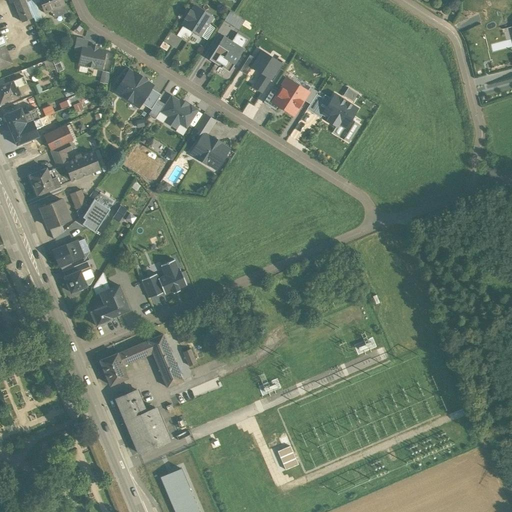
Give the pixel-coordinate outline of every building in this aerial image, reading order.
[(26,1),(25,0),(8,0),(10,3),(13,2),(22,23),(33,18),(26,1)] [(33,0),(28,0),(26,1),(33,18),(35,21),(41,18),(33,0)] [(38,0),(44,13),(54,9),(64,5),(62,0),(38,0)] [(64,5),(54,9),(55,12),(53,13),(55,17),(67,12),(64,5)] [(212,18),(194,7),(182,25),(200,36),(212,18)] [(240,29),(245,19),(231,10),(225,20),(240,29)] [(232,41),(242,48),(247,40),(237,33),(232,41)] [(0,67),(10,63),(2,44),(5,43),(2,35),(0,35),(0,67)] [(242,48),(232,41),(223,36),(209,60),(229,72),(243,49),(242,48)] [(105,52),(83,47),(79,65),(101,69),(105,52)] [(256,60),(247,75),(244,79),(261,90),(279,63),(262,52),(256,60)] [(240,70),(247,75),(256,60),(249,55),(240,70)] [(59,58),(53,59),(57,71),(62,70),(59,58)] [(21,71),(0,79),(0,85),(0,86),(12,81),(23,77),(21,71)] [(99,82),(107,84),(110,73),(102,71),(99,82)] [(150,89),(152,86),(146,83),(147,81),(136,74),(135,75),(129,72),(115,93),(138,107),(141,103),(150,89)] [(278,106),(294,115),(303,100),(308,93),(286,79),(282,85),(284,86),(279,94),(274,103),(278,106)] [(0,86),(0,103),(21,95),(18,87),(17,88),(17,87),(15,88),(12,81),(0,86)] [(308,93),(303,100),(310,105),(316,94),(317,93),(310,88),(308,93)] [(161,95),(150,89),(141,103),(151,110),(157,100),(161,95)] [(279,94),(272,89),(264,103),(276,110),(278,106),(274,103),(279,94)] [(85,94),(79,96),(81,102),(88,99),(85,94)] [(316,94),(310,105),(307,110),(313,114),(323,99),(316,94)] [(356,109),(334,95),(323,114),(329,118),(328,121),(336,126),(338,123),(345,128),(349,120),(356,109)] [(186,127),(197,110),(190,106),(189,108),(172,97),(162,112),(169,116),(165,122),(176,128),(179,123),(186,127)] [(164,105),(157,100),(151,110),(148,115),(155,119),(164,105)] [(20,109),(4,115),(10,130),(32,121),(28,112),(23,114),(20,109)] [(35,109),(28,112),(32,121),(32,122),(40,119),(35,109)] [(203,114),(195,128),(200,131),(198,134),(201,136),(204,133),(206,135),(215,122),(203,114)] [(358,125),(349,120),(345,128),(340,136),(348,142),(358,125)] [(32,121),(10,130),(17,145),(38,136),(32,122),(32,121)] [(63,127),(45,136),(52,150),(68,142),(70,141),(63,127)] [(206,135),(204,133),(201,136),(191,153),(198,158),(198,159),(205,164),(206,163),(216,170),(229,149),(220,144),(220,143),(213,138),(212,139),(206,135)] [(52,150),(50,151),(54,158),(72,150),(68,142),(52,150)] [(69,163),(64,165),(71,181),(99,169),(92,153),(81,158),(76,160),(69,163)] [(67,156),(55,161),(58,168),(64,165),(69,163),(67,156)] [(47,172),(46,169),(29,176),(33,186),(37,196),(44,193),(54,188),(51,181),(47,172)] [(52,170),(47,172),(51,181),(56,179),(52,170)] [(56,179),(51,181),(54,188),(59,186),(56,179)] [(166,183),(163,188),(168,191),(171,186),(166,183)] [(81,191),(69,195),(76,212),(83,203),(85,201),(81,191)] [(60,200),(41,208),(49,228),(61,224),(62,223),(60,220),(68,217),(60,200)] [(82,225),(95,233),(109,210),(94,200),(89,207),(82,218),(85,219),(84,221),(82,225)] [(85,219),(82,218),(89,207),(83,203),(76,212),(79,218),(84,221),(85,219)] [(114,218),(120,221),(122,215),(116,212),(114,218)] [(61,224),(49,228),(48,228),(53,239),(54,239),(64,232),(61,224)] [(77,242),(65,247),(71,262),(83,257),(80,250),(77,242)] [(65,246),(54,251),(53,251),(60,267),(60,266),(70,262),(71,262),(65,247),(65,246)] [(87,247),(80,250),(83,257),(83,258),(85,258),(89,252),(87,247)] [(187,285),(180,270),(178,270),(174,260),(161,266),(165,276),(158,279),(164,292),(164,294),(172,291),(173,294),(180,291),(179,288),(187,285)] [(70,262),(60,266),(62,272),(72,268),(70,262)] [(72,268),(62,272),(65,277),(80,271),(81,273),(90,270),(87,262),(72,268)] [(90,270),(81,273),(86,286),(90,285),(94,278),(90,270)] [(65,277),(64,277),(71,293),(86,286),(81,273),(80,271),(65,277)] [(103,274),(102,273),(93,288),(96,295),(100,293),(110,289),(103,274)] [(149,299),(164,292),(158,279),(156,274),(141,281),(149,299)] [(110,289),(100,293),(105,306),(90,312),(96,326),(111,320),(111,318),(129,310),(118,285),(110,289)] [(182,330),(175,333),(179,343),(186,340),(182,330)] [(163,334),(147,341),(117,354),(122,366),(152,353),(167,387),(182,381),(163,334)] [(190,349),(183,352),(189,366),(196,363),(190,349)] [(117,354),(100,361),(110,385),(127,378),(122,366),(117,354)] [(136,390),(122,396),(121,394),(113,397),(115,403),(117,402),(125,420),(145,412),(136,390)] [(145,412),(125,420),(139,454),(169,441),(166,433),(168,432),(163,421),(161,422),(155,408),(145,412)] [(291,445),(277,451),(285,470),(299,464),(291,445)] [(198,511),(181,470),(160,479),(174,511),(198,511)]
